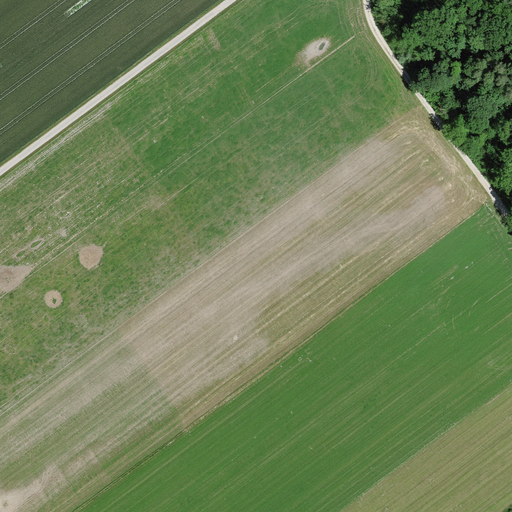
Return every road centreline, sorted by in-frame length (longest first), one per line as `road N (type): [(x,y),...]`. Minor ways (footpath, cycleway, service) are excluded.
road 1 (track): [(238,0),(0,171)]
road 2 (track): [(511,224),(378,38),(365,0)]
